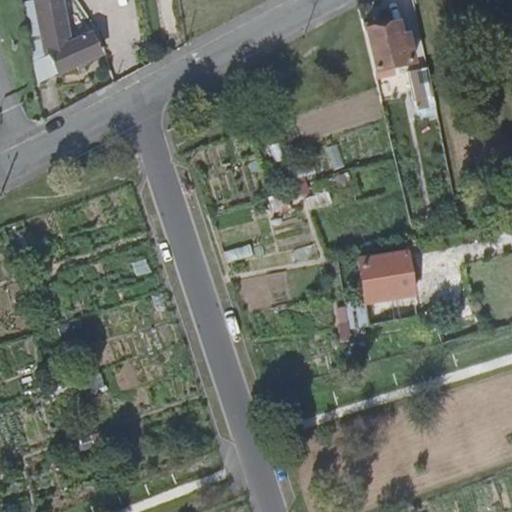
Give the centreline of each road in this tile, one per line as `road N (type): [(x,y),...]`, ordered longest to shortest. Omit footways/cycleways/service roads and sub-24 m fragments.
road 1 (residential): [(129,104),(265,511)]
road 2 (residential): [(129,104),(321,0)]
road 3 (residential): [(0,172),(129,104)]
